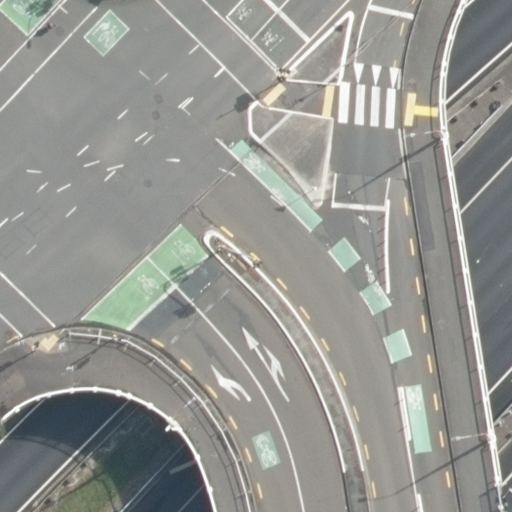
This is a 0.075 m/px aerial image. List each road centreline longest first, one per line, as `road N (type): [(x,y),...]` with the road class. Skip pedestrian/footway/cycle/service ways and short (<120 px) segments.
road 1 (motorway): [(0,480),(511,44)]
road 2 (secondary): [(304,511),(281,421),(260,381),(121,228),(97,159)]
road 3 (secondary): [(395,0),(368,104),(357,341)]
road 4 (secondary): [(97,159),(178,165),(217,183),(295,256),(357,341)]
road 5 (motorway): [(307,511),(511,295)]
road 6 (secondary): [(247,0),(97,159)]
road 7 (secondary): [(357,341),(386,403),(403,511)]
road 8 (secondary): [(97,159),(0,267)]
road 9 (tertiary): [(0,64),(97,159)]
